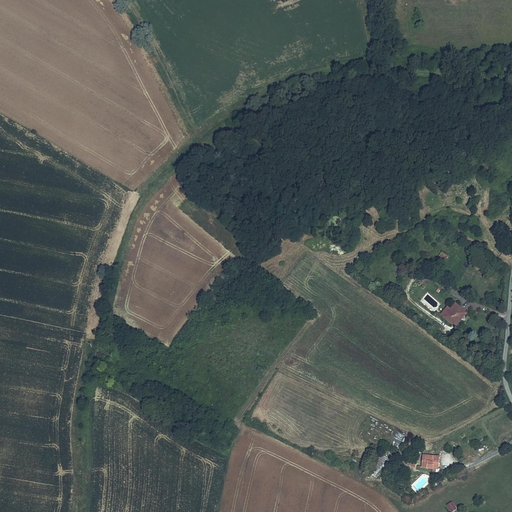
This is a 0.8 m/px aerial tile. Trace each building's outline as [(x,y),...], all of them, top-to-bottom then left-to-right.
[(456,250),(449,245),(443,255),(450,259),(456,250)] [(477,307),(464,298),(454,311),(465,319),(471,310),(474,312),(477,307)] [(454,311),(461,302),(457,300),(450,310),(454,311)] [(474,312),(471,310),(465,319),(468,321),(474,312)] [(394,439),(401,441),(404,434),(397,431),(394,439)] [(445,456),(429,454),(428,465),(438,467),(439,464),(444,465),(445,456)] [(378,463),(375,462),(373,467),(381,470),(386,457),(381,455),(378,463)] [(450,511),(452,511),(457,509),(453,502),(447,505),(450,511)]
